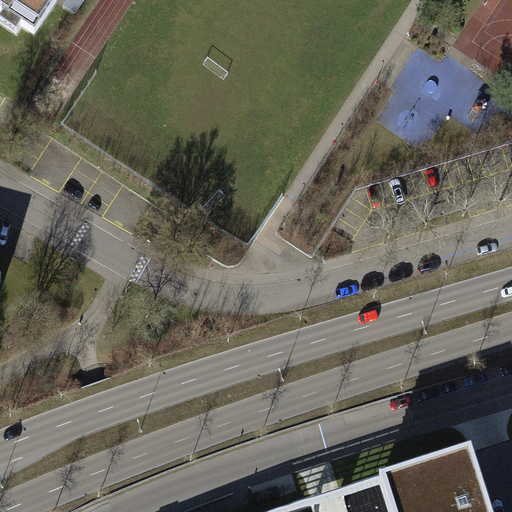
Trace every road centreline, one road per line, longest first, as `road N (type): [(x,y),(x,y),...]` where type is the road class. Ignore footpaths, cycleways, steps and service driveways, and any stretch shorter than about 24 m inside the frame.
road 1 (residential): [(0,191),(127,265),(221,297),(278,301),(511,234)]
road 2 (secondary): [(3,511),(183,439),(511,329)]
road 3 (secondary): [(511,282),(0,448)]
road 4 (residential): [(240,465),(511,383)]
road 5 (residential): [(240,465),(117,511)]
